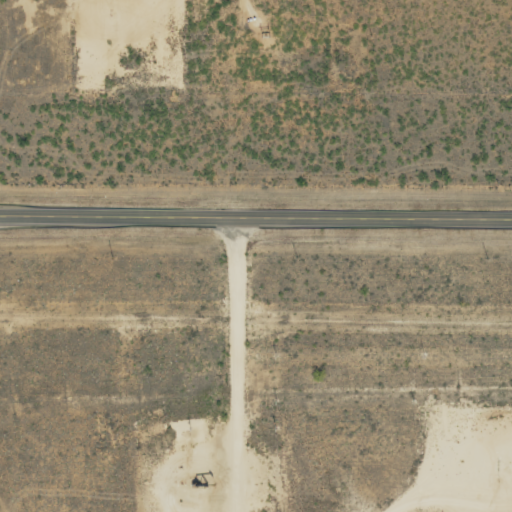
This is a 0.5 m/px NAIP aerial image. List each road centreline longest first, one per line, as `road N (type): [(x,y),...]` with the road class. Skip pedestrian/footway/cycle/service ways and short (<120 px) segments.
road 1 (secondary): [(511,211),(0,216)]
road 2 (track): [(245,511),(240,216)]
